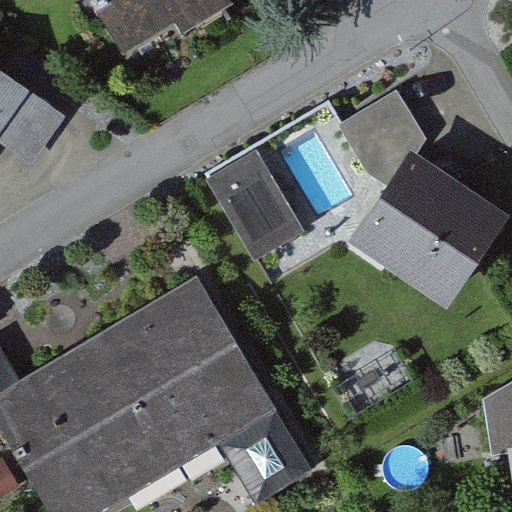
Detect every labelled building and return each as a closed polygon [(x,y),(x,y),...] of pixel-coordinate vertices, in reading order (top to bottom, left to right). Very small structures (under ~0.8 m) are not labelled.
[(235,10),(229,0),(109,0),(147,63),(235,10)] [(0,148),(26,167),(61,119),(0,75),(0,148)] [(347,250),(452,315),(510,222),(406,157),(347,250)] [(0,357),(0,435),(46,511),(111,511),(222,445),(276,414),(196,281),(19,388),(0,357)] [(316,480),(276,414),(222,445),(263,511),(316,480)]
